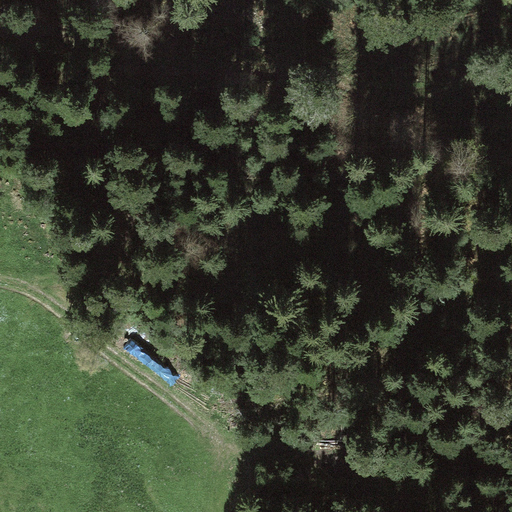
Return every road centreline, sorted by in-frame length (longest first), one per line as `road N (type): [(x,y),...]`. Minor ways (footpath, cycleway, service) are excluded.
road 1 (track): [(0,31),(33,31),(136,63),(280,70)]
road 2 (track): [(0,278),(129,274),(229,291)]
